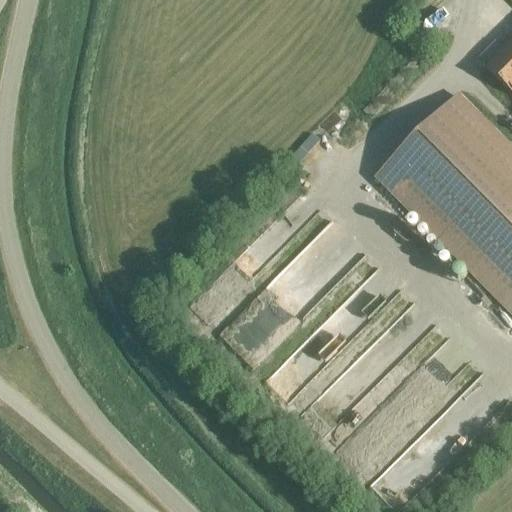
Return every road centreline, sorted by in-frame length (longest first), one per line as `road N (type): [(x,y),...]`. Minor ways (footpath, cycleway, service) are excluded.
road 1 (unclassified): [(182,511),(88,420),(41,350),(12,279),(0,215)]
road 2 (unclassified): [(142,511),(0,392)]
road 3 (unclassified): [(0,144),(25,0)]
